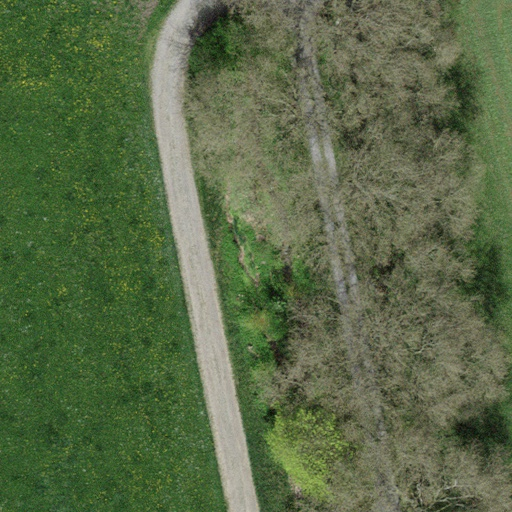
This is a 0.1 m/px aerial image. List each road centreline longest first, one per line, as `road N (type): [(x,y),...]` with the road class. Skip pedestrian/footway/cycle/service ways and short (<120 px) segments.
road 1 (track): [(211,0),(180,27),(167,82),(244,511)]
road 2 (track): [(288,0),(392,511)]
